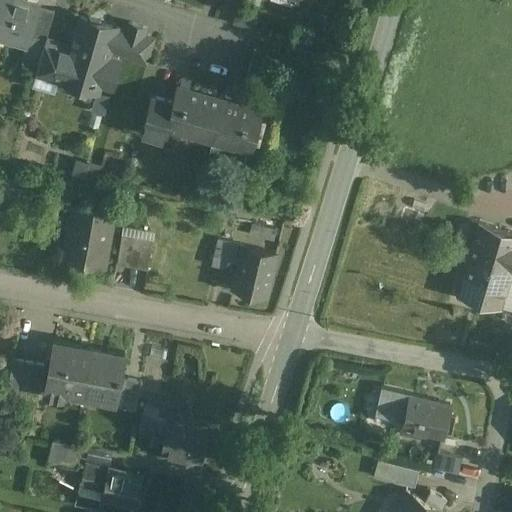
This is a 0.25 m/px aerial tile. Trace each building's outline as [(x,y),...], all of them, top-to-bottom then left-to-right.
[(36,9),(21,4),(21,1),(16,0),(0,0),(0,32),(8,35),(6,41),(27,47),(30,36),(37,9),(38,6),(37,6),(36,9)] [(54,14),(37,9),(30,36),(46,40),(47,38),(54,14)] [(116,29),(81,18),(72,46),(47,38),(46,40),(38,67),(36,73),(77,85),(79,78),(100,84),(107,59),(116,29)] [(155,40),(143,37),(145,29),(128,24),(120,53),(135,57),(134,59),(149,64),(155,40)] [(46,40),(30,36),(27,47),(22,63),(38,67),(46,40)] [(276,54),(255,48),(251,63),(272,69),(276,54)] [(119,63),(107,59),(100,84),(112,87),(119,63)] [(272,69),(251,63),(246,79),(269,85),(274,70),(272,69)] [(223,100),(177,87),(172,104),(165,127),(166,127),(212,140),(223,100)] [(172,104),(153,99),(145,126),(165,132),(166,127),(165,127),(172,104)] [(262,111),(223,100),(212,140),(214,140),(214,139),(236,145),(236,147),(251,151),(262,111)] [(72,184),(58,182),(54,205),(68,208),(72,184)] [(20,190),(0,186),(0,204),(17,208),(20,190)] [(113,214),(73,207),(64,261),(103,268),(113,214)] [(511,232),(477,222),(455,296),(498,308),(507,276),(511,277),(511,232)] [(276,230),(252,225),(250,234),(274,240),(276,230)] [(153,240),(121,235),(116,264),(148,270),(153,240)] [(243,246),(218,239),(212,264),(225,268),(227,259),(239,262),(243,246)] [(277,254),(243,246),(239,262),(233,290),(266,298),(277,254)] [(92,348),(55,340),(45,393),(82,400),(83,395),(92,348)] [(124,354),(92,348),(83,395),(115,401),(124,354)] [(46,365),(13,359),(8,386),(41,392),(46,365)] [(140,381),(125,378),(120,408),(134,410),(140,381)] [(410,396),(381,390),(375,416),(404,423),(410,396)] [(450,405),(410,396),(404,423),(402,434),(420,438),(422,433),(443,437),(450,405)] [(157,420),(141,417),(138,431),(154,434),(157,420)] [(166,422),(157,420),(154,434),(154,435),(163,437),(166,422)] [(207,431),(166,422),(163,437),(160,454),(201,462),(207,431)] [(25,438),(9,435),(4,459),(20,462),(25,438)] [(82,447),(53,441),(52,442),(48,462),(77,468),(82,448),(82,447)] [(460,457),(436,453),(434,469),(457,474),(460,457)] [(419,472),(378,461),(374,478),(415,488),(419,472)] [(141,476),(109,468),(108,472),(84,466),(80,484),(103,489),(101,498),(134,507),(141,476)] [(103,489),(80,484),(77,495),(100,501),(101,498),(103,489)] [(424,501),(405,491),(395,511),(394,511),(440,511),(447,500),(430,491),(424,501)]
